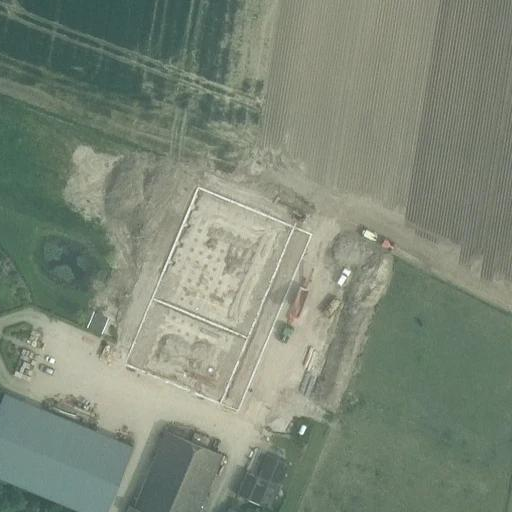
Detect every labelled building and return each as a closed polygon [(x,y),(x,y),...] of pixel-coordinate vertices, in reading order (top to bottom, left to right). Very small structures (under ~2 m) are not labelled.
[(197,187),(123,366),(238,413),(312,235),(197,187)] [(94,314),(88,330),(103,336),(109,320),(94,314)] [(107,511),(133,447),(2,395),(0,400),(0,479),(83,511),(107,511)] [(197,511),(222,455),(166,431),(134,507),(129,505),(126,511),(197,511)] [(265,456),(254,483),(272,491),(284,464),(265,456)]
